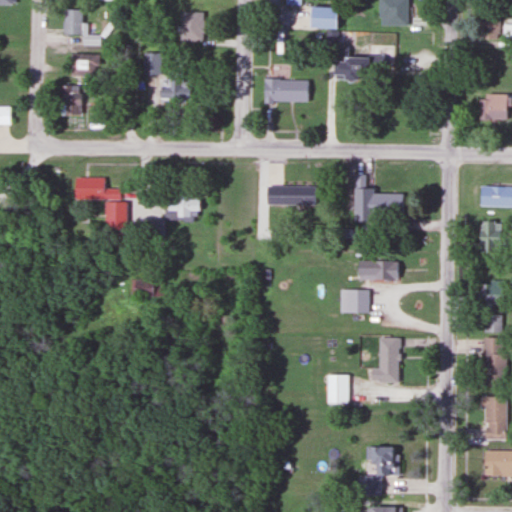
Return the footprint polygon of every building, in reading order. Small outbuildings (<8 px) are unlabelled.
[(405,0),(377,0),(378,25),(406,25),(405,0)] [(338,6),(307,6),(307,28),(338,28),(338,6)] [(62,34),(82,34),(82,45),(101,45),(101,33),(96,33),(96,24),(82,24),(82,9),(62,9),(62,34)] [(179,41),(203,41),(203,12),(179,12),(179,41)] [(479,39),(500,39),(500,19),(479,19),(479,39)] [(511,38),(511,24),(503,24),(503,38),(511,38)] [(131,61),(131,45),(118,45),(118,61),(131,61)] [(160,52),(143,52),(143,74),(160,74),(160,52)] [(97,53),(69,53),(69,76),(97,76),(97,53)] [(331,56),(331,80),(381,81),(381,57),(331,56)] [(187,79),(158,79),(158,102),(187,102),(187,79)] [(307,101),(307,79),(262,79),(262,101),(307,101)] [(80,114),(80,85),(59,85),(59,114),(80,114)] [(478,119),(507,119),(507,94),(478,94),(478,119)] [(11,106),(0,105),(0,125),(11,125),(11,106)] [(104,177),(73,177),(73,199),(119,199),(119,188),(104,188),(104,177)] [(264,185),(264,204),(312,204),(312,185),(264,185)] [(478,206),(511,206),(511,186),(478,186),(478,206)] [(351,188),(352,218),(399,218),(399,193),(373,193),(373,188),(351,188)] [(195,217),(195,195),(165,195),(165,217),(195,217)] [(163,239),(163,221),(146,221),(146,239),(163,239)] [(478,253),(502,253),(502,221),(478,221),(478,253)] [(355,279),(397,279),(397,261),(355,261),(355,279)] [(151,279),(132,279),(132,295),(151,295),(151,279)] [(500,287),(483,280),(473,305),(490,311),(500,287)] [(338,312),(367,312),(367,289),(338,289),(338,312)] [(503,334),(503,314),(483,314),(483,334),(503,334)] [(481,386),(505,386),(505,336),(481,336),(481,386)] [(397,337),(377,337),(377,368),(368,368),(368,382),(397,382),(397,337)] [(324,404),(348,404),(348,374),(324,374),(324,404)] [(481,396),(481,439),(505,439),(505,396),(481,396)] [(379,495),(379,476),(397,476),(397,447),(365,446),(365,465),(371,466),(371,476),(356,475),(356,495),(379,495)] [(511,477),(511,449),(482,449),(482,477),(511,477)]
